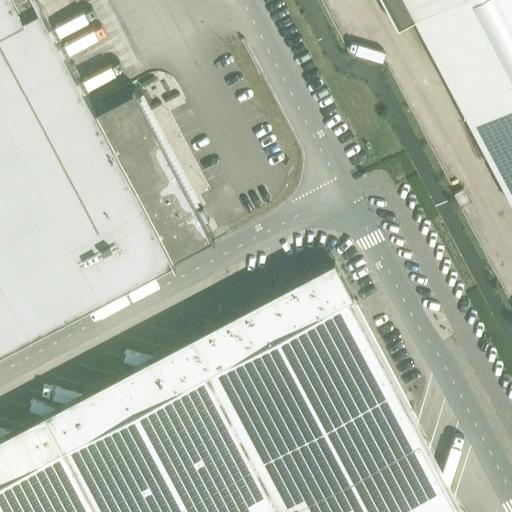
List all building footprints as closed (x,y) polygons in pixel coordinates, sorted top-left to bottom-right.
[(40,0),(0,0),(0,346),(213,234),(207,221),(210,220),(203,207),(200,208),(136,87),(97,107),(40,0)] [(511,0),(385,0),(399,26),(416,17),(511,195),(511,0)] [(463,187),(454,192),(460,204),(469,198),(463,187)] [(335,256),(46,408),(100,511),(466,511),(351,293),(354,292),(335,256)] [(100,511),(46,408),(0,431),(0,511),(100,511)]
